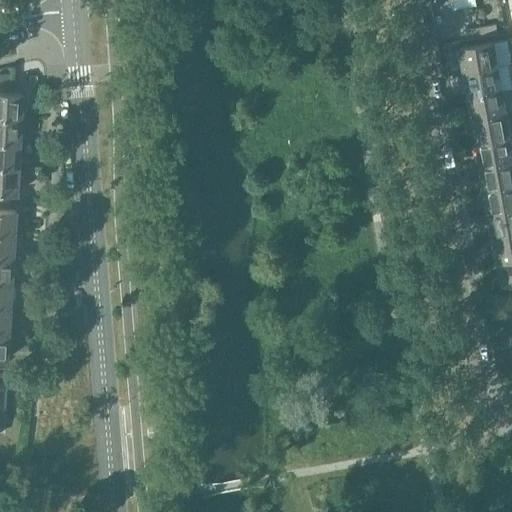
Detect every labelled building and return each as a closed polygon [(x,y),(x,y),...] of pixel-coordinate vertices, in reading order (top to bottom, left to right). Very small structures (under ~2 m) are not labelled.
[(496,24),(481,27),(482,37),(498,35),(496,24)] [(482,37),(481,27),(465,29),(467,40),(482,37)] [(459,48),(464,71),(498,65),(494,42),(459,48)] [(464,71),(468,95),(502,89),(498,65),(464,71)] [(468,95),(472,119),(507,113),(511,111),(511,87),(502,89),(468,95)] [(0,92),(0,117),(20,119),(21,109),(25,109),(25,95),(21,95),(22,94),(0,92)] [(472,119),(476,143),(511,136),(507,113),(472,119)] [(0,117),(0,142),(19,144),(20,119),(0,117)] [(476,143),(481,166),(511,160),(511,143),(511,136),(476,143)] [(0,142),(0,168),(17,169),(19,144),(0,142)] [(511,160),(481,166),(485,190),(511,185),(511,160)] [(17,169),(0,168),(0,193),(16,194),(17,169)] [(511,185),(485,190),(489,214),(511,209),(511,185)] [(0,209),(0,234),(13,235),(15,210),(0,209)] [(511,209),(489,214),(494,238),(511,234),(511,209)] [(0,234),(0,259),(12,260),(13,235),(0,234)] [(511,234),(494,238),(498,261),(511,258),(511,234)] [(511,258),(498,261),(502,285),(511,283),(511,258)] [(0,259),(0,284),(10,285),(12,260),(0,259)] [(0,284),(0,309),(9,310),(10,285),(0,284)] [(0,309),(0,334),(7,335),(9,310),(0,309)] [(511,340),(511,335),(511,334),(511,330),(500,332),(505,357),(511,355),(511,340)]
